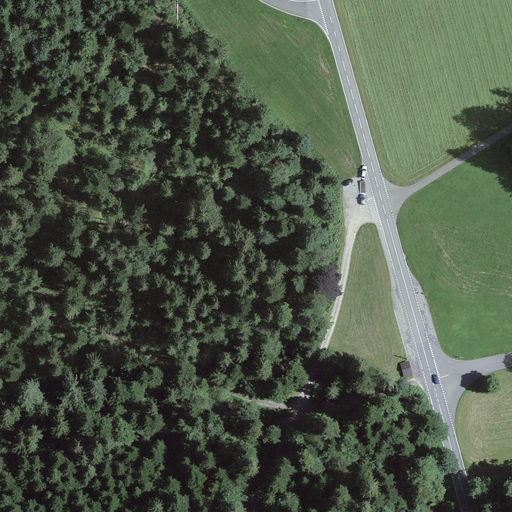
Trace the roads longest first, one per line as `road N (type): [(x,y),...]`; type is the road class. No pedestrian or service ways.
road 1 (track): [(432,380),(358,404),(0,459)]
road 2 (secondary): [(432,380),(325,0)]
road 3 (track): [(296,414),(91,321),(0,260)]
road 4 (secondary): [(469,511),(432,380)]
